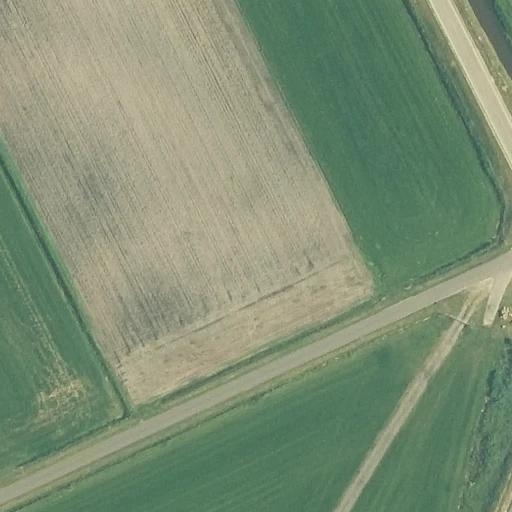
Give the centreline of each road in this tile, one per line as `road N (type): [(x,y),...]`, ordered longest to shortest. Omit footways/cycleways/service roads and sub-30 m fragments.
road 1 (unclassified): [(511,264),(0,501)]
road 2 (unclassified): [(511,152),(433,0)]
